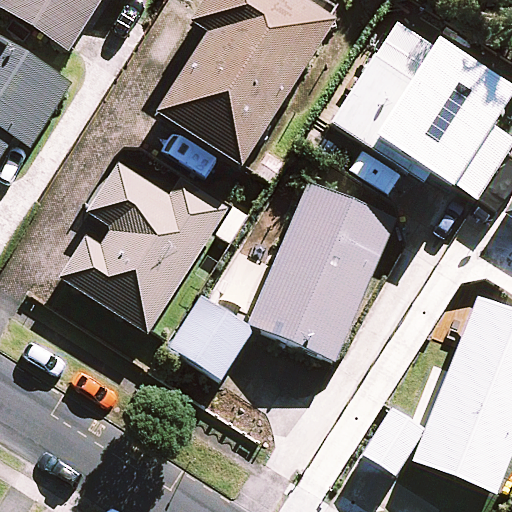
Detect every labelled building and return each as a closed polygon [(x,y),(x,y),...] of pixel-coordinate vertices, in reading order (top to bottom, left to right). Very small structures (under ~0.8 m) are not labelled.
[(124,0),(0,0),(0,1),(0,10),(67,55),(102,0),(123,0),(124,0)] [(165,131),(250,184),(344,35),(287,0),(222,0),(199,38),(216,49),(165,131)] [(73,91),(0,45),(0,160),(12,140),(34,154),(73,91)] [(511,101),(511,97),(437,51),(414,88),(374,63),(336,123),(472,208),(511,144),(492,133),(511,101)] [(511,171),(492,202),(511,214),(511,171)] [(157,345),(237,220),(189,189),(178,206),(127,174),(95,224),(119,239),(110,255),(95,246),(68,289),(157,345)] [(405,233),(316,195),(255,337),(344,375),(405,233)] [(178,359),(229,393),(263,343),(211,309),(178,359)] [(504,505),(511,485),(511,319),(486,309),(421,472),(504,505)]
